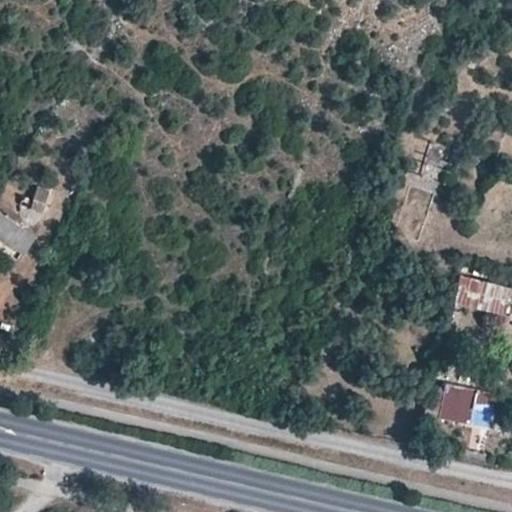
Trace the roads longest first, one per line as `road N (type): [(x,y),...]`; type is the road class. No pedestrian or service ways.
road 1 (track): [(511,485),(0,374)]
road 2 (primary): [(359,511),(0,428)]
